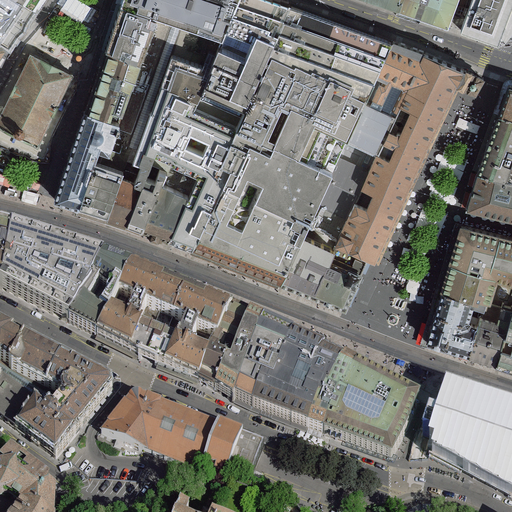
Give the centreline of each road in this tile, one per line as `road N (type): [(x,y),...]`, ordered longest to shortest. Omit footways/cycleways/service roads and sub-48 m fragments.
road 1 (residential): [(0,206),(130,244),(511,387)]
road 2 (residential): [(0,434),(83,495),(152,500),(164,484),(158,467),(107,461),(91,445),(95,427),(136,378)]
road 3 (residential): [(411,481),(136,378)]
road 4 (unclassified): [(502,60),(325,0)]
road 5 (residential): [(136,378),(0,307)]
